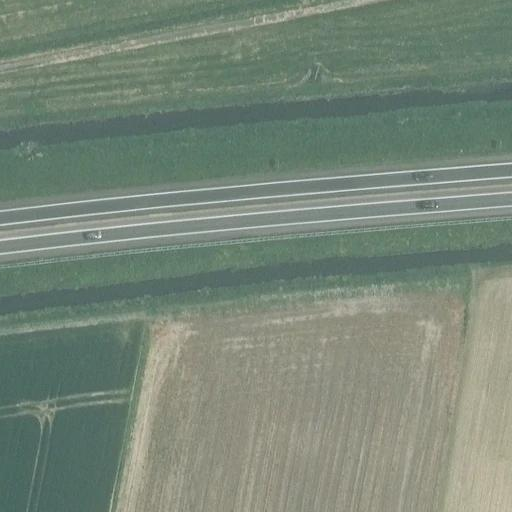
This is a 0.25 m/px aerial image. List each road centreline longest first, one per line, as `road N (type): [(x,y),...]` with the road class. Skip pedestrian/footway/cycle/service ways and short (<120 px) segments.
road 1 (trunk): [(511,170),(0,221)]
road 2 (trunk): [(0,248),(511,200)]
road 3 (track): [(0,70),(363,0)]
